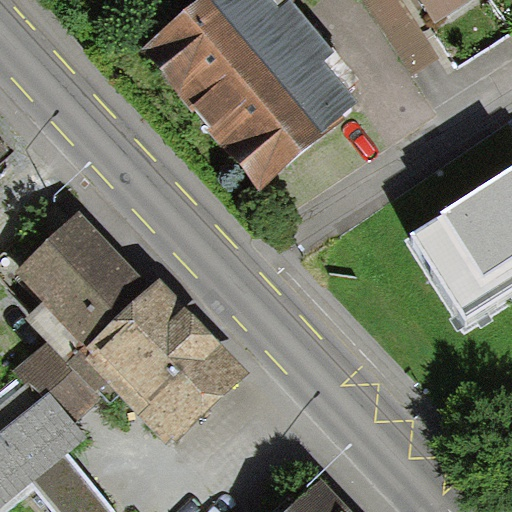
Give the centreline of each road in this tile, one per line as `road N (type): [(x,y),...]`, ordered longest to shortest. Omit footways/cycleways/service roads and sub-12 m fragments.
road 1 (primary): [(446,511),(0,27)]
road 2 (residential): [(511,91),(309,222)]
